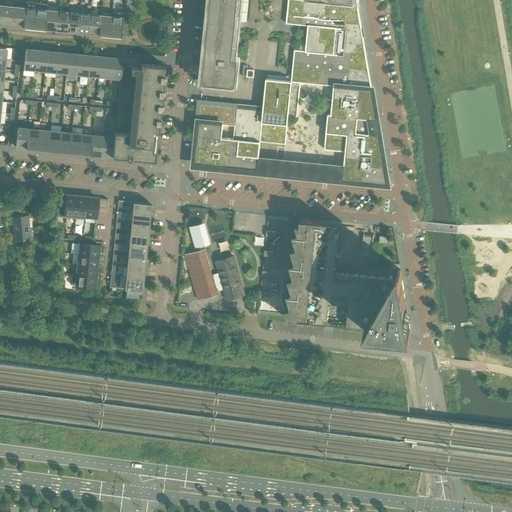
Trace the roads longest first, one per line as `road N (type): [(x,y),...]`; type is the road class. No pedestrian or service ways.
road 1 (secondary): [(449,510),(147,470)]
road 2 (unclassified): [(426,358),(160,321)]
road 3 (residential): [(172,197),(405,220)]
road 4 (residential): [(401,191),(173,170)]
road 5 (residential): [(401,191),(369,0)]
road 6 (residential): [(173,170),(0,154)]
road 7 (residential): [(0,181),(172,197)]
road 8 (residential): [(173,170),(191,0)]
road 9 (unclassified): [(160,321),(0,298)]
road 10 (unclassified): [(426,358),(449,510)]
road 11 (secondary): [(147,470),(0,451)]
road 12 (residential): [(426,358),(405,220)]
road 13 (secondary): [(0,475),(137,493)]
road 14 (secondary): [(150,495),(275,511)]
road 15 (residential): [(160,321),(172,197)]
